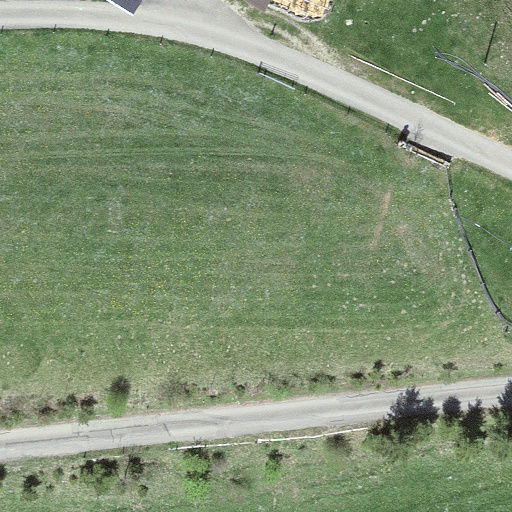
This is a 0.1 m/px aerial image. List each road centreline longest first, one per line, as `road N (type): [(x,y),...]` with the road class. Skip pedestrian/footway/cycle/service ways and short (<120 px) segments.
road 1 (track): [(0,21),(203,37),(511,167)]
road 2 (unclassified): [(0,444),(511,391)]
